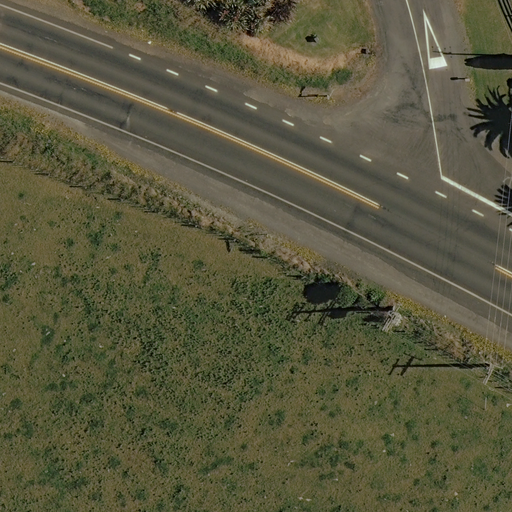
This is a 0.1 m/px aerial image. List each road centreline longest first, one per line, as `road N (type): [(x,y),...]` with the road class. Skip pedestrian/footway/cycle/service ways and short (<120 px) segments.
road 1 (primary): [(419,220),(200,119),(0,42)]
road 2 (unclassified): [(409,0),(440,176),(419,220)]
